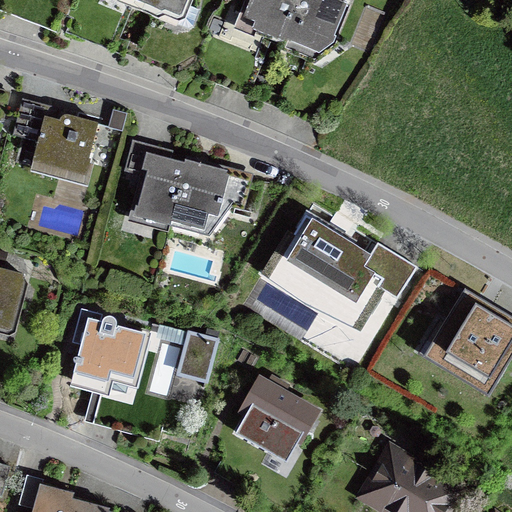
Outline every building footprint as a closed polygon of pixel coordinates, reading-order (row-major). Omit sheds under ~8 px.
[(145,3),(138,0),(128,0),(112,42),(87,33),(84,40),(165,69),(167,63),(142,53),(161,6),(146,1),(142,12),(151,16),(139,46),(120,38),(132,8),(142,12),(145,3)] [(179,14),(184,0),(146,0),(146,1),(161,6),(179,14)] [(270,25),(286,32),(299,0),(252,0),(246,17),(260,22),(256,32),(265,36),(270,25)] [(299,0),(286,32),(286,33),(279,50),(313,64),(339,46),(341,39),(338,38),(351,6),(344,3),(345,0),(344,0),(299,0)] [(7,12),(44,27),(47,19),(10,5),(7,12)] [(318,124),(320,118),(277,101),(279,96),(253,85),(269,45),(278,48),(281,42),(265,36),(244,87),(230,81),(227,88),(318,124)] [(0,120),(3,122),(10,94),(0,91),(0,120)] [(39,142),(32,167),(31,171),(53,177),(56,181),(84,189),(89,186),(95,164),(92,160),(89,159),(98,124),(68,116),(63,117),(60,122),(47,118),(49,111),(22,104),(14,135),(39,142)] [(113,110),(109,127),(121,130),(126,113),(113,110)] [(170,218),(187,157),(186,157),(184,164),(170,160),(169,162),(156,158),(159,149),(132,142),(125,171),(147,177),(137,214),(169,222),(170,218)] [(197,160),(187,157),(170,218),(205,227),(209,211),(216,213),(218,203),(243,210),(251,182),(226,175),(227,172),(208,167),(205,170),(196,167),(197,160)] [(379,288),(397,299),(417,267),(378,243),(370,255),(306,216),(271,272),(315,299),(318,294),(360,319),(379,288)] [(23,275),(0,268),(0,325),(9,328),(23,275)] [(511,357),(511,317),(465,290),(432,345),(447,354),(443,360),(472,378),(476,371),(496,384),(511,357)] [(111,366),(134,372),(143,338),(149,340),(150,336),(119,327),(119,329),(116,329),(117,323),(114,318),(108,317),(102,323),(100,322),(102,315),(82,309),(77,327),(86,330),(78,358),(74,360),(76,363),(72,380),(105,389),(106,383),(111,366)] [(184,340),(186,334),(159,327),(158,333),(184,340)] [(208,330),(205,338),(217,341),(219,332),(208,330)] [(179,374),(205,380),(215,342),(189,335),(179,374)] [(134,372),(111,366),(106,383),(129,389),(134,372)] [(286,437),(297,443),(315,411),(284,394),(288,386),(271,376),(267,384),(260,380),(242,412),(248,415),(237,433),(276,456),(286,437)] [(444,511),(458,490),(391,450),(370,486),(388,497),(383,507),(391,511),(444,511)] [(0,495),(2,496),(10,467),(0,464),(0,495)] [(67,511),(73,493),(41,485),(43,480),(27,475),(19,504),(34,508),(32,511),(67,511)] [(74,493),(73,493),(67,511),(108,511),(109,509),(89,503),(88,508),(71,504),(74,493)]
